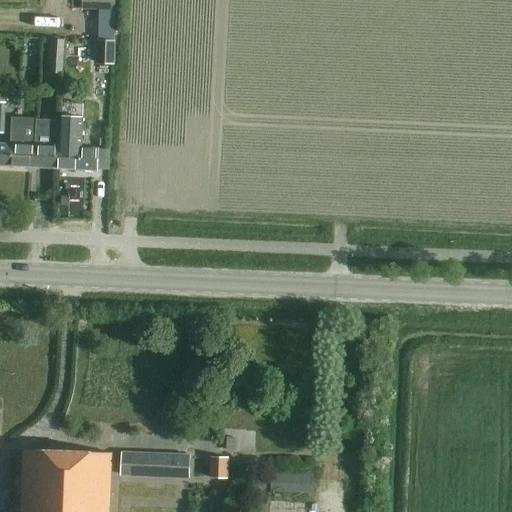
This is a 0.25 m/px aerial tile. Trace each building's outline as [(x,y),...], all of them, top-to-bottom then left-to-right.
[(82,0),(82,9),(115,10),(114,0),(82,0)] [(116,41),(97,40),(96,64),(114,65),(116,41)] [(62,71),(64,41),(52,41),(51,71),(62,71)] [(60,116),(60,120),(57,169),(80,170),(97,172),(99,152),(82,150),(84,117),(60,116)] [(0,166),(10,167),(33,168),(36,119),(12,117),(11,145),(0,144),(0,166)] [(33,168),(57,169),(60,120),(36,119),(33,168)] [(108,511),(111,454),(23,450),(20,511),(108,511)] [(187,477),(188,457),(122,454),(121,475),(187,477)] [(210,455),(209,477),(226,478),(227,456),(210,455)] [(271,473),(270,492),(312,494),(313,475),(271,473)]
